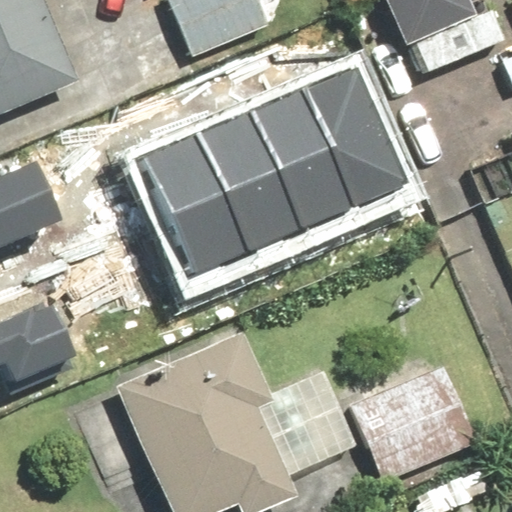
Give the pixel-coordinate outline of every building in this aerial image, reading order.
[(0,0),(0,100),(68,74),(37,0),(0,0)] [(253,0),(159,0),(185,64),(266,31),(253,0)] [(384,0),(399,32),(468,2),(466,0),(384,0)] [(511,60),(497,66),(507,92),(511,90),(511,60)] [(352,208),(404,186),(355,67),(303,89),(352,208)] [(300,229),(352,208),(303,89),(250,110),(300,229)] [(247,251),(300,229),(250,110),(198,132),(247,251)] [(195,272),(247,251),(198,132),(145,153),(195,272)] [(0,177),(0,236),(58,212),(36,161),(0,177)] [(54,293),(0,315),(0,384),(79,351),(54,293)] [(233,325),(109,376),(165,511),(197,511),(228,500),(232,511),(238,511),(289,491),(251,401),(263,396),(233,325)] [(435,359),(347,412),(398,496),(485,443),(435,359)]
